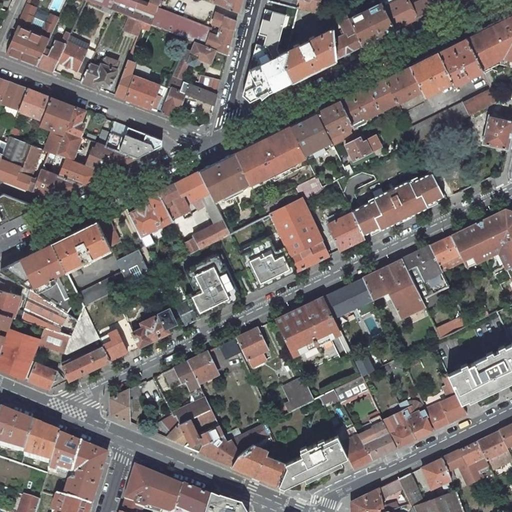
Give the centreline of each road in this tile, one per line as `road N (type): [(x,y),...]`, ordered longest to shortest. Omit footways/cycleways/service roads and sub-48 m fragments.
road 1 (residential): [(49,412),(511,188)]
road 2 (residential): [(500,0),(232,134)]
road 3 (residential): [(211,144),(0,246)]
road 4 (residential): [(0,62),(211,144)]
road 5 (residential): [(326,511),(339,492),(511,409)]
road 6 (secondary): [(126,444),(266,502)]
road 7 (residential): [(232,134),(223,115),(255,0)]
